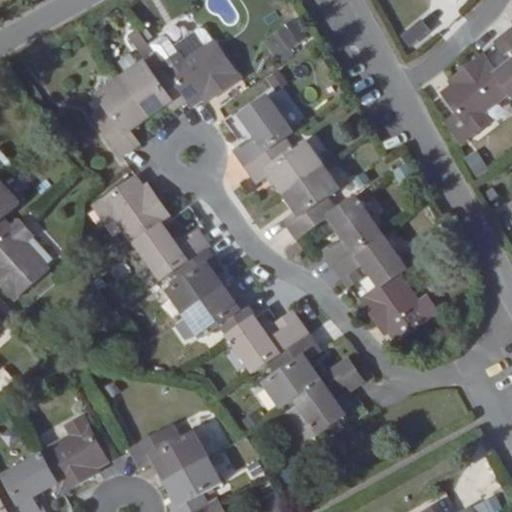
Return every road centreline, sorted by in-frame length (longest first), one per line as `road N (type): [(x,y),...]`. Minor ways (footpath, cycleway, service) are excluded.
road 1 (residential): [(185,156),(263,254),(319,286),(382,358),(423,378),(463,373),(511,333)]
road 2 (residential): [(511,300),(397,93)]
road 3 (residential): [(497,0),(397,93)]
